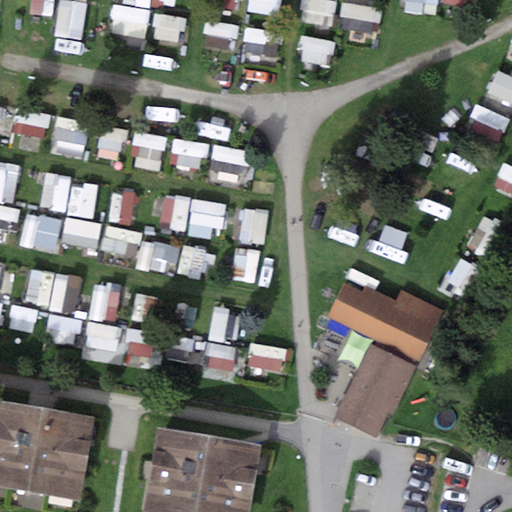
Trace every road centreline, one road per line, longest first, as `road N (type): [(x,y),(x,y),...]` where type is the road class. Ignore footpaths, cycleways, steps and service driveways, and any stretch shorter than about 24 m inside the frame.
road 1 (track): [(8,59),(286,116),(511,23)]
road 2 (residential): [(317,511),(286,116)]
road 3 (track): [(0,252),(301,305)]
road 4 (track): [(14,155),(293,203)]
